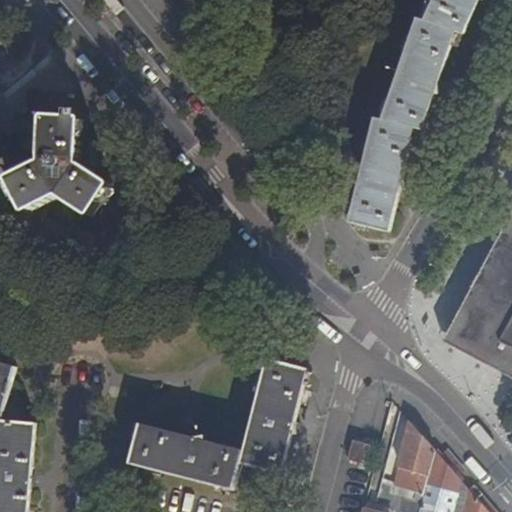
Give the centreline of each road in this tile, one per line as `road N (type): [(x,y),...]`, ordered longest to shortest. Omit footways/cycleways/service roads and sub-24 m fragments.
road 1 (primary): [(310,283),(63,0)]
road 2 (residential): [(310,283),(318,233),(295,188),(132,0)]
road 3 (residential): [(366,338),(511,90)]
road 4 (residential): [(74,511),(70,371),(0,347)]
road 5 (primary): [(511,478),(366,338)]
road 6 (residential): [(317,511),(366,338)]
